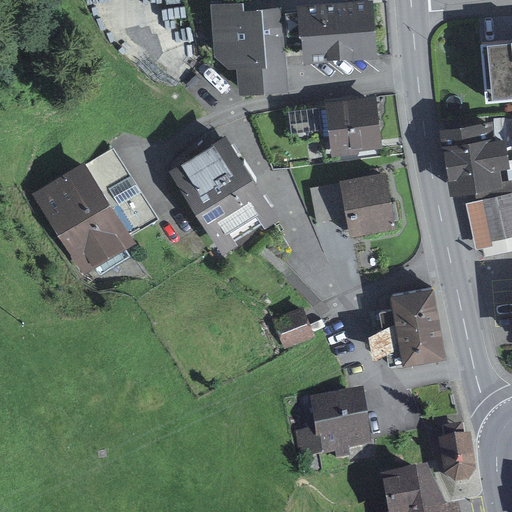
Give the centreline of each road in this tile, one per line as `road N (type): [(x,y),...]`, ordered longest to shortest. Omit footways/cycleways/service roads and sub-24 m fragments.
road 1 (unknown): [(475,376),(384,382),(276,188),(217,135),(191,133),(166,148)]
road 2 (residential): [(413,11),(432,183),(475,376),(508,423)]
road 3 (track): [(229,108),(174,88),(64,0)]
